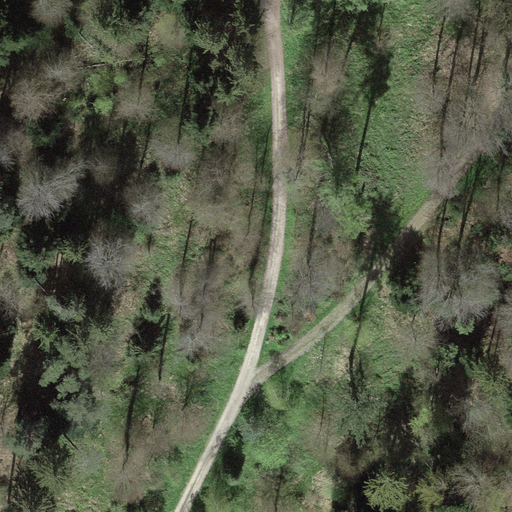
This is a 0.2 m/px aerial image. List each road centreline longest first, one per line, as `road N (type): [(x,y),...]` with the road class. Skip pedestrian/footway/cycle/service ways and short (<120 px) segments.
road 1 (track): [(184,511),(246,386),(269,283),(281,186),(266,0)]
road 2 (track): [(246,386),(331,317),(511,101)]
